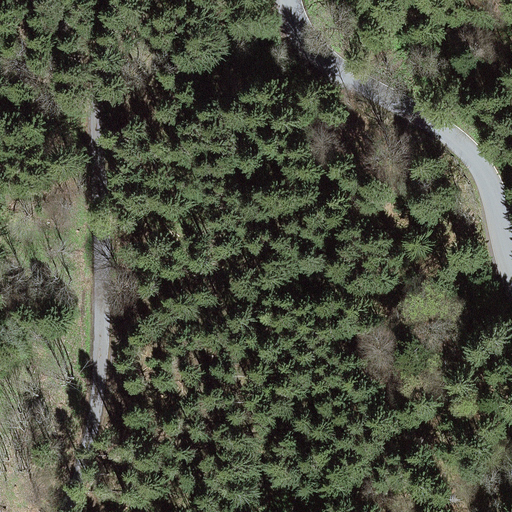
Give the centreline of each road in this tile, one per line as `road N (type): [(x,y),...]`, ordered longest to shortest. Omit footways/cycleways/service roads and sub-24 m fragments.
road 1 (unclassified): [(119,0),(96,93),(107,278),(101,379),(95,436),(67,511)]
road 2 (unclassified): [(511,252),(496,190),(454,139),(339,74),(296,28),(292,0)]
